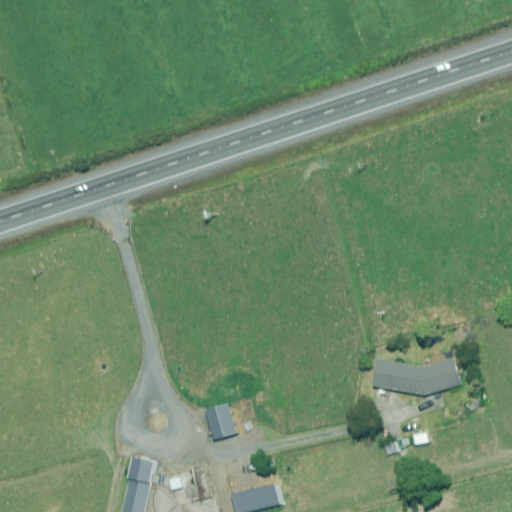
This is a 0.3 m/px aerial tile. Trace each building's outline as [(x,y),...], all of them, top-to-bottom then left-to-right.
[(463,387),(457,363),(427,368),(379,361),(375,387),(427,395),(463,387)] [(239,434),(231,405),(207,412),(215,441),(239,434)] [(399,453),(395,442),(385,445),(388,456),(399,453)] [(146,511),(157,464),(135,460),(123,511),(146,511)] [(186,488),(185,478),(171,480),(172,490),(186,488)] [(255,511),(281,506),(277,486),(233,496),(236,511),(255,511)]
